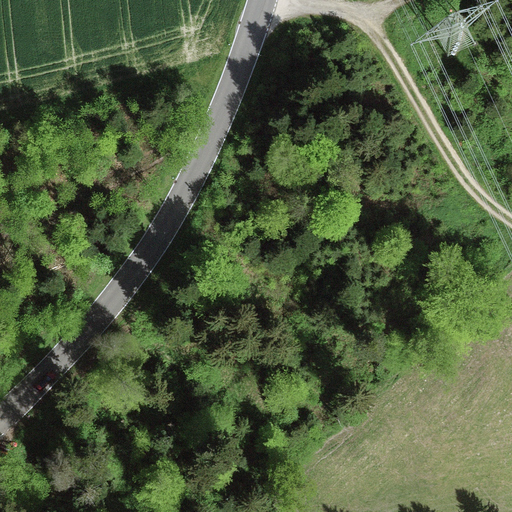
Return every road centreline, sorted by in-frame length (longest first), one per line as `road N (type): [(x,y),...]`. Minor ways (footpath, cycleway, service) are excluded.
road 1 (tertiary): [(0,422),(120,322),(209,219),(274,0)]
road 2 (track): [(273,3),(364,13),(474,189),(511,219)]
